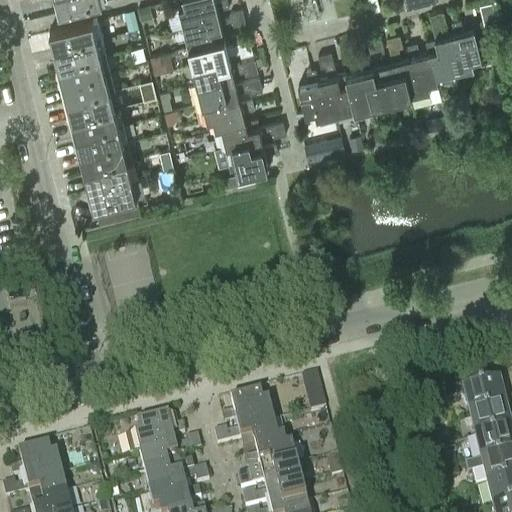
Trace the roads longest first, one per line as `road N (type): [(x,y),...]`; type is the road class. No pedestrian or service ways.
road 1 (residential): [(93,390),(511,287)]
road 2 (residential): [(93,390),(0,12)]
